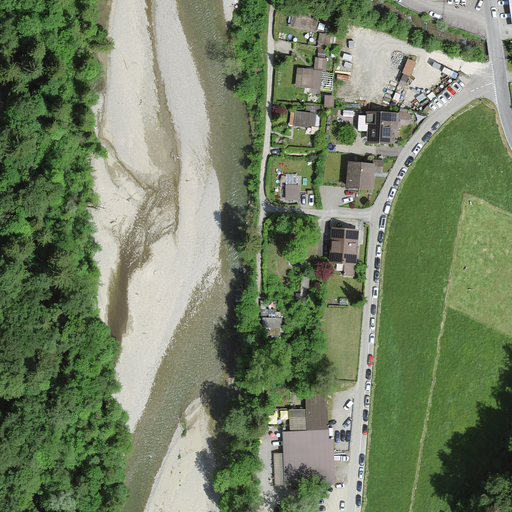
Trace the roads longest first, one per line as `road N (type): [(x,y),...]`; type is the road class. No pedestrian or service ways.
road 1 (unclassified): [(500,81),(468,93),(422,129),(377,211),(351,511)]
road 2 (track): [(263,207),(266,493)]
road 3 (track): [(263,207),(271,33)]
